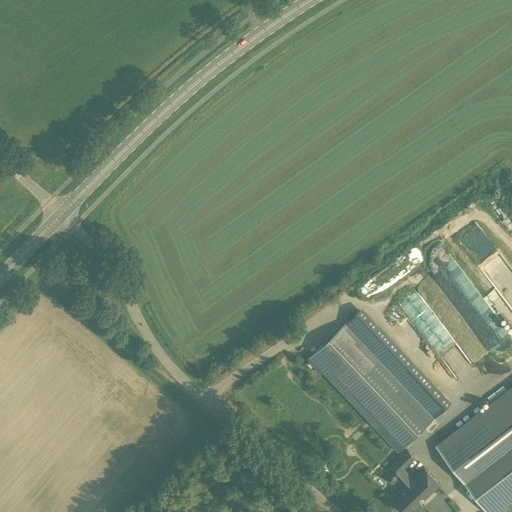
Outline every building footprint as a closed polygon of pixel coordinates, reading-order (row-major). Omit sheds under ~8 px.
[(511,309),(511,269),(490,241),(483,246),(487,251),(482,254),(480,251),(472,256),(481,269),(486,265),(490,270),(485,274),(511,309)] [(476,333),(498,317),(453,257),(430,274),(435,280),(417,293),(413,288),(407,292),(402,286),(392,293),(452,373),(470,360),(473,364),(489,352),(476,333)] [(398,451),(433,418),(343,323),(309,356),(398,451)] [(455,470),(487,511),(498,511),(511,501),(511,403),(492,378),(441,418),(441,422),(445,427),(433,436),(458,467),(455,470)] [(417,511),(424,506),(420,503),(439,484),(423,467),(412,478),(402,468),(414,457),(407,450),(388,469),(405,487),(393,498),(405,511),(408,511),(412,509),(414,511),(417,511)]
